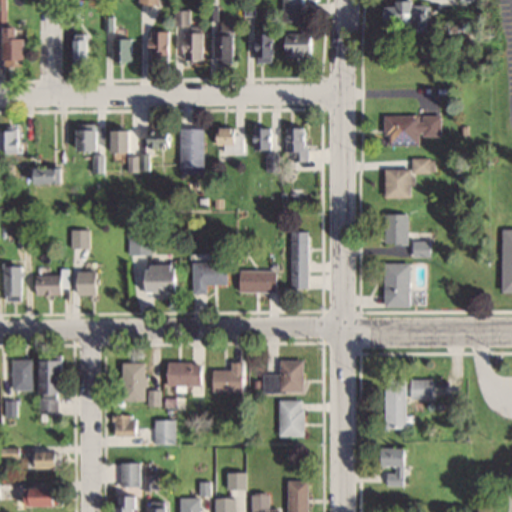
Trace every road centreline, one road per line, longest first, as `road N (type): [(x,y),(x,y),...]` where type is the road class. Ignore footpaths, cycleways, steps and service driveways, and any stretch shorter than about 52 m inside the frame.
road 1 (tertiary): [(348,0),(344,511)]
road 2 (residential): [(511,330),(0,330)]
road 3 (residential): [(344,94),(0,97)]
road 4 (residential): [(93,511),(91,330)]
